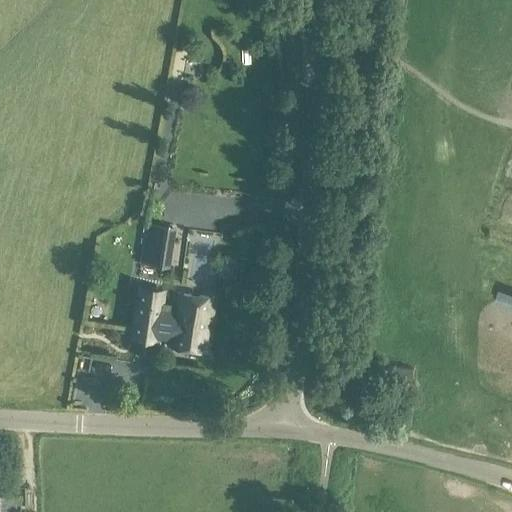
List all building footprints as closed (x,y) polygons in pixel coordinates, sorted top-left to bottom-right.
[(191,53),(189,68),(209,70),(211,55),(191,53)] [(216,264),(225,227),(198,220),(188,257),(216,264)] [(145,264),(169,268),(176,227),(151,223),(145,264)] [(165,292),(142,289),(134,341),(157,344),(207,352),(215,300),(177,294),(173,320),(161,318),(165,292)] [(388,379),(412,382),(413,369),(389,367),(388,379)] [(41,511),(41,486),(23,486),(22,511),(41,511)] [(0,511),(20,511),(21,497),(0,495),(0,511)]
